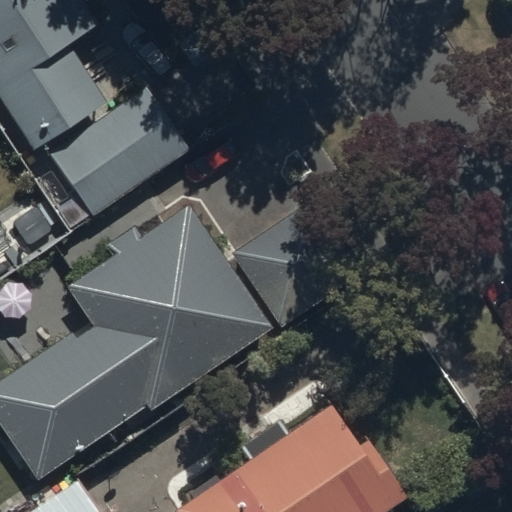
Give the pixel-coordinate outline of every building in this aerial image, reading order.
[(0,0),(0,95),(31,143),(100,97),(66,46),(106,19),(93,0),(0,0)] [(184,146),(144,86),(46,151),(86,211),(184,146)] [(66,283),(91,321),(0,381),(0,426),(34,477),(146,403),(150,410),(272,329),(352,277),(305,206),(225,258),(188,202),(66,283)] [(381,511),(406,496),(341,398),(169,510),(170,511),(381,511)] [(97,511),(76,479),(25,511),(97,511)]
